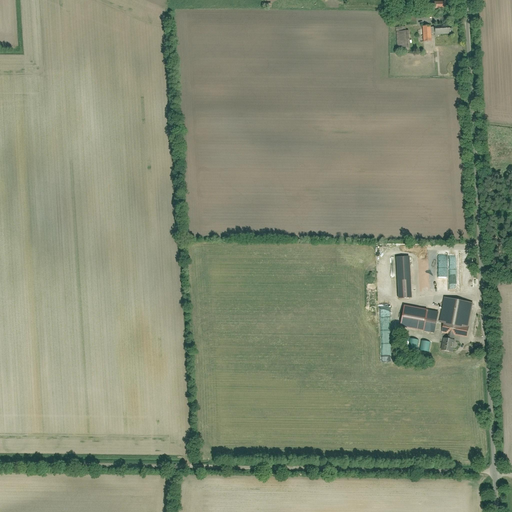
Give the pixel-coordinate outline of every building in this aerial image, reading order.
[(433,25),(425,26),(426,41),(434,41),(433,33),(433,28),(433,25)] [(452,26),(437,26),(437,28),(437,33),(437,34),(452,34),(452,26)] [(411,31),(398,31),(399,47),(412,47),(411,31)] [(449,291),(449,253),(439,253),(439,291),(449,291)] [(421,275),(434,275),(434,255),(421,254),(421,275)] [(411,256),(399,257),(401,298),(413,297),(411,256)] [(379,291),(389,290),(388,262),(378,262),(379,291)] [(474,303),(447,298),(443,322),(446,323),(470,327),(474,303)] [(439,312),(407,306),(403,325),(436,330),(439,312)] [(444,332),(469,336),(471,327),(470,327),(446,323),(444,332)] [(420,339),(412,338),(410,349),(419,350),(420,339)] [(431,341),(423,339),(421,349),(430,351),(431,341)] [(453,353),(455,340),(444,339),(442,351),(453,353)]
